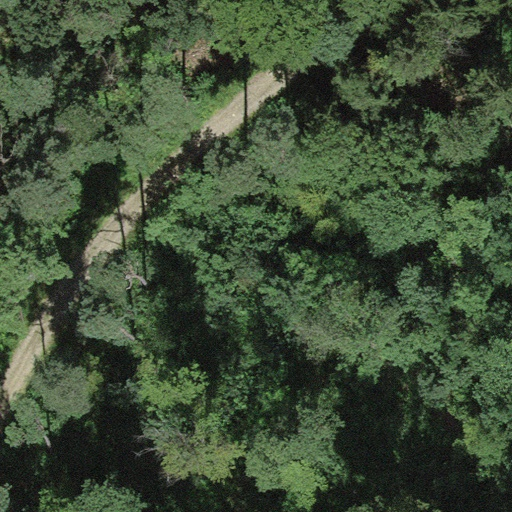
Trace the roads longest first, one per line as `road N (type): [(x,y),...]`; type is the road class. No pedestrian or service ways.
road 1 (track): [(421,0),(93,220),(0,363)]
road 2 (track): [(511,167),(356,309),(247,460),(224,511)]
road 3 (track): [(93,220),(109,511)]
